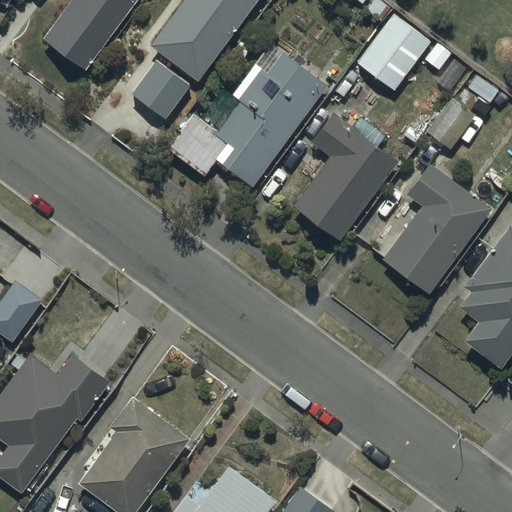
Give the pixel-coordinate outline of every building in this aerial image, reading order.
[(84,66),(133,0),(66,0),(41,35),(84,66)] [(178,0),(147,43),(197,79),(254,0),(178,0)] [(429,38),(392,10),(356,58),(393,87),(429,38)] [(230,93),(238,98),(216,128),(191,110),(165,145),(204,173),(216,157),(251,183),(325,83),(268,41),(230,93)] [(189,82),(156,58),(132,92),(166,115),(189,82)] [(450,147),(474,112),(469,108),(477,97),(465,88),(432,135),(450,147)] [(339,237),(397,157),(381,145),(388,136),(358,114),(351,123),(331,108),(308,138),(327,151),(290,201),(339,237)] [(428,289),(488,205),(427,160),(405,191),(421,203),(382,256),(428,289)] [(498,363),(511,344),(511,224),(507,222),(462,282),(469,288),(457,303),(476,318),(462,337),(498,363)] [(41,295),(14,277),(0,296),(0,330),(11,338),(41,295)] [(56,371),(29,351),(0,389),(0,437),(7,442),(0,451),(0,475),(19,490),(75,415),(80,418),(109,380),(71,352),(56,371)] [(122,511),(131,511),(188,435),(131,393),(109,424),(115,428),(78,479),(122,511)] [(261,511),(274,496),(225,460),(197,499),(184,490),(167,511),(261,511)] [(329,511),(333,508),(299,483),(277,511),(329,511)]
